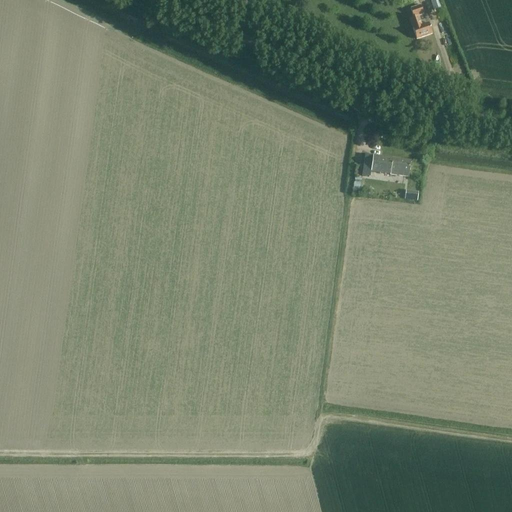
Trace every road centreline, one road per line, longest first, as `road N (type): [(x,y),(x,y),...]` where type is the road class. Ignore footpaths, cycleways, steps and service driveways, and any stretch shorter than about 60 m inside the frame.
road 1 (track): [(348,195),(311,449),(0,452)]
road 2 (track): [(511,440),(321,412)]
road 3 (unclassified): [(333,79),(160,0)]
